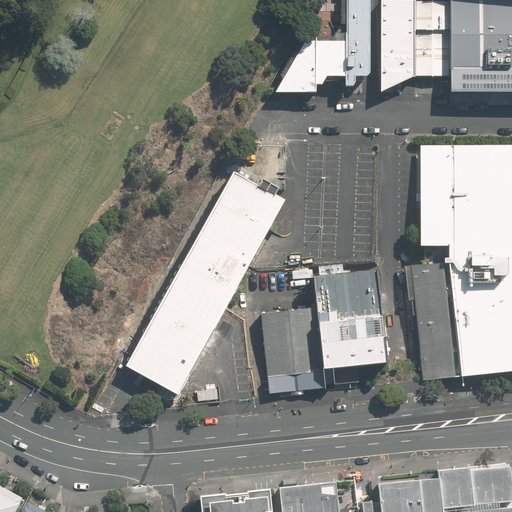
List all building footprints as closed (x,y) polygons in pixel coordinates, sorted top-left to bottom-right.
[(365,82),(368,78),(368,0),(339,0),(339,30),(344,30),(344,37),(332,37),(332,41),(305,41),(276,94),(314,94),(314,89),(320,89),(325,81),(344,82),(344,91),(353,91),(352,82),(365,82)] [(511,0),(451,0),(451,2),(451,76),(451,90),(501,90),(511,90),(511,0)] [(416,77),(414,1),(381,1),(381,91),(416,77)] [(451,2),(414,1),(416,77),(451,76),(451,2)] [(511,145),(421,146),(420,246),(450,246),(450,263),(462,375),(511,370),(511,145)] [(244,179),(234,174),(128,366),(172,390),(179,394),(180,392),(212,335),(226,310),(228,307),(250,266),(286,202),(275,196),(279,189),(263,180),(259,187),(244,179)] [(462,375),(450,263),(412,266),(420,356),(423,379),(462,375)] [(357,365),(386,362),(384,345),(377,271),(314,277),(317,309),(326,387),(358,382),(357,365)] [(261,315),(270,393),(326,387),(317,309),(261,315)] [(440,477),(443,508),(474,505),(471,470),(470,466),(439,470),(440,477)] [(471,470),(474,505),(494,503),(511,500),(511,471),(511,466),(491,468),(471,470)] [(379,483),(381,511),(443,511),(443,508),(440,477),(379,483)] [(356,511),(353,479),(336,480),(339,511),(356,511)] [(279,486),(281,511),(339,511),(336,480),(279,486)] [(13,511),(23,496),(0,483),(0,511),(13,511)] [(271,511),(269,489),(202,495),(203,511),(271,511)] [(373,511),(372,500),(362,501),(363,511),(373,511)] [(49,511),(30,501),(27,506),(25,505),(20,511),(49,511)]
